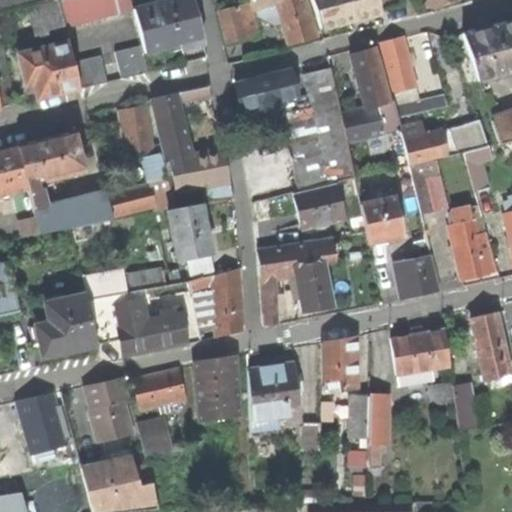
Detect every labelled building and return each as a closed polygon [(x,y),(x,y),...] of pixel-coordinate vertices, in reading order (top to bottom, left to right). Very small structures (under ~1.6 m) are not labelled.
[(0,0),(0,11),(28,4),(44,0),(0,0)] [(36,32),(64,25),(57,0),(44,0),(28,4),(36,32)] [(64,26),(132,9),(129,0),(57,0),(64,25),(64,26)] [(141,44),(114,51),(120,77),(148,71),(143,53),(179,43),(184,62),(205,57),(190,0),(166,0),(162,1),(132,9),(141,44)] [(251,0),(252,3),(261,0),(272,0),(286,45),(301,40),(315,36),(304,0),(251,0)] [(391,10),(388,0),(310,0),(319,29),(354,20),(391,10)] [(238,5),(217,11),(225,42),(247,36),(238,5)] [(511,21),(486,28),(461,34),(469,58),(477,81),(511,71),(511,113),(490,121),(498,145),(511,141),(511,21)] [(391,93),(415,87),(401,37),(394,38),(378,42),(391,93)] [(18,53),(27,92),(35,90),(37,99),(49,96),(79,88),(73,62),(68,41),(18,53)] [(398,129),(395,118),(393,108),(391,101),(388,101),(374,47),(361,50),(348,53),(363,109),(339,115),(345,142),(382,133),(398,129)] [(100,55),(73,62),(79,88),(107,81),(100,55)] [(353,179),(345,142),(339,115),(327,55),(302,61),(305,74),(300,75),(309,107),(277,115),(296,192),(334,183),(353,179)] [(467,84),(477,81),(469,58),(459,61),(467,84)] [(289,68),(233,82),(238,101),(241,113),(296,100),(289,68)] [(205,200),(232,195),(229,182),(227,182),(224,166),(220,148),(197,152),(196,144),(184,147),(185,142),(176,102),(208,95),(207,85),(149,98),(164,160),(168,159),(176,192),(171,193),(173,202),(174,207),(196,202),(193,189),(203,187),(205,200)] [(395,118),(446,106),(443,96),(393,108),(395,118)] [(111,216),(173,202),(171,193),(167,176),(165,176),(158,149),(151,151),(143,106),(125,109),(118,110),(125,155),(141,152),(149,185),(105,194),(111,216)] [(487,147),(479,121),(448,129),(455,154),(462,153),(487,147)] [(112,219),(111,216),(105,194),(104,191),(44,205),(40,190),(37,190),(35,181),(84,170),(74,130),(49,136),(15,144),(26,188),(33,216),(38,234),(112,219)] [(434,160),(440,158),(435,133),(417,137),(401,141),(407,166),(434,160)] [(511,154),(511,141),(498,145),(502,157),(511,154)] [(0,193),(26,188),(15,144),(0,148),(0,193)] [(490,159),(487,147),(462,153),(473,192),(487,188),(479,160),(490,159)] [(407,166),(407,168),(413,192),(419,214),(432,211),(425,177),(438,174),(434,160),(407,166)] [(400,195),(413,192),(407,168),(394,171),(400,195)] [(446,207),(438,174),(425,177),(432,211),(446,207)] [(342,218),(334,183),(296,192),(292,193),(297,214),(300,228),(342,218)] [(393,198),(359,205),(367,243),(401,236),(396,213),(393,198)] [(511,199),(502,203),(504,213),(503,213),(511,253),(511,199)] [(176,261),(210,254),(205,229),(199,203),(166,210),(176,261)] [(451,211),(453,224),(470,220),(467,207),(451,211)] [(21,237),(38,234),(33,216),(18,220),(21,237)] [(481,218),(473,219),(477,235),(485,233),(481,218)] [(446,225),(460,279),(474,276),(496,271),(485,233),(477,235),(473,219),(470,220),(453,224),(446,225)] [(333,261),(331,240),(255,251),(258,280),(267,278),(280,276),(294,274),(294,283),(300,313),(330,308),(322,263),(333,261)] [(392,263),(400,300),(416,296),(437,291),(429,256),(392,263)] [(0,315),(20,311),(9,263),(0,265),(0,315)] [(211,289),(214,337),(228,334),(243,330),(239,268),(201,276),(188,281),(190,293),(211,289)] [(81,277),(85,295),(86,298),(146,288),(164,285),(162,270),(103,280),(102,273),(81,277)] [(273,325),(267,278),(258,280),(262,327),(273,325)] [(147,297),(146,288),(86,298),(96,345),(119,340),(122,356),(138,353),(176,345),(185,343),(179,308),(160,311),(161,316),(146,319),(141,298),(147,297)] [(37,326),(43,355),(53,353),(54,354),(71,350),(96,345),(86,298),(85,295),(46,303),(50,323),(37,326)] [(484,380),(511,374),(495,312),(481,315),(470,318),(484,380)] [(396,385),(430,379),(429,369),(447,365),(442,330),(412,335),(388,339),(396,385)] [(337,392),(354,389),(353,337),(339,339),(320,342),(320,383),(324,382),(324,390),(336,388),(337,392)] [(198,420),(238,414),(234,357),(218,359),(194,362),(198,420)] [(247,422),(287,415),(286,406),(298,403),(292,364),(283,365),(245,371),(247,422)] [(157,373),(132,379),(138,410),(157,405),(159,413),(168,411),(167,403),(184,399),(178,368),(157,373)] [(83,386),(97,442),(131,433),(122,400),(127,399),(121,378),(91,385),(83,386)] [(432,400),(452,397),(451,385),(451,383),(431,386),(432,400)] [(469,383),(451,385),(452,397),(457,432),(475,428),(469,383)] [(32,450),(61,442),(61,440),(67,438),(61,415),(60,416),(57,406),(52,408),(48,394),(27,399),(19,401),(32,450)] [(384,394),(366,394),(366,396),(365,442),(365,452),(365,467),(368,467),(367,503),(378,503),(378,453),(383,453),(384,394)] [(359,442),(365,442),(366,396),(349,396),(348,437),(360,437),(359,442)] [(161,419),(136,426),(144,457),(169,450),(161,419)] [(319,423),(302,423),(302,450),(319,450),(319,423)] [(123,511),(157,508),(145,463),(132,465),(130,455),(110,460),(108,452),(100,454),(102,462),(79,467),(91,511),(123,511)] [(346,467),(365,467),(365,452),(347,452),(346,467)] [(32,483),(18,485),(25,511),(91,511),(79,467),(43,473),(32,483)] [(0,511),(25,511),(18,485),(16,485),(16,483),(0,485),(0,511)] [(319,492),(302,492),(302,504),(319,504),(319,493),(319,492)] [(332,493),(319,493),(319,504),(332,504),(332,493)]
